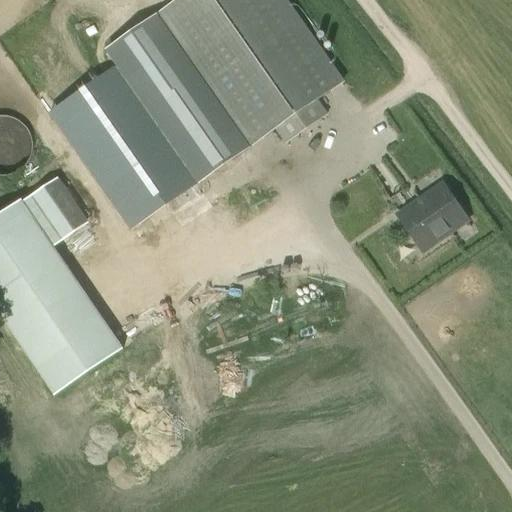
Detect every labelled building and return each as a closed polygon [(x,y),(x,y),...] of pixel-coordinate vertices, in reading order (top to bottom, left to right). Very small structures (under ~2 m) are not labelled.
[(285,0),(179,0),(107,51),(152,115),(199,182),(276,128),(287,144),(328,115),(317,100),(343,81),(325,56),(305,27),(285,0)] [(366,112),(370,120),(388,112),(385,103),(366,112)] [(152,115),(85,161),(138,240),(174,216),(181,227),(213,206),(205,195),(208,192),(199,182),(152,115)] [(0,175),(1,175),(5,176),(9,175),(11,175),(14,174),(16,172),(20,170),(22,169),(24,167),(27,164),(28,162),(30,159),(31,157),(32,154),(32,151),(33,148),(33,146),(33,143),(32,140),(32,138),(31,136),(30,133),(28,130),(27,129),(26,127),(24,125),(22,123),(19,121),(16,119),(14,118),(11,117),(9,117),(6,117),(4,116),(2,116),(0,116),(0,175)] [(58,179),(22,204),(53,249),(89,224),(58,179)] [(444,185),(399,216),(423,253),(469,222),(444,185)] [(109,337),(12,190),(0,198),(0,318),(43,383),(109,337)] [(236,192),(180,230),(212,278),(249,253),(268,241),(276,254),(309,231),(288,200),(287,201),(281,194),(268,203),(273,210),(256,222),(236,192)]
